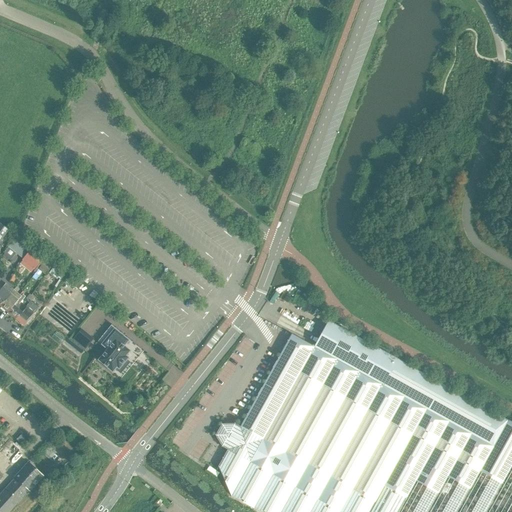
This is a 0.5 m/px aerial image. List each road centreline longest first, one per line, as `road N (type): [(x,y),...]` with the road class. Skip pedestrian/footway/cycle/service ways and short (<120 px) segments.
road 1 (unclassified): [(279,243),(157,146),(85,49),(0,10)]
road 2 (unclassified): [(279,243),(370,0)]
road 3 (unclassified): [(150,437),(251,311),(279,243)]
road 4 (tertiary): [(119,456),(0,360)]
